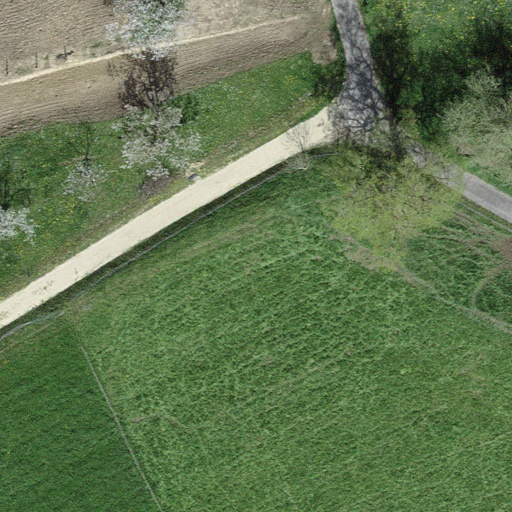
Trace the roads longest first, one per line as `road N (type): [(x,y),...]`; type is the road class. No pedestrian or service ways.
road 1 (track): [(0,315),(365,98)]
road 2 (track): [(345,0),(377,120),(392,137),(511,206)]
